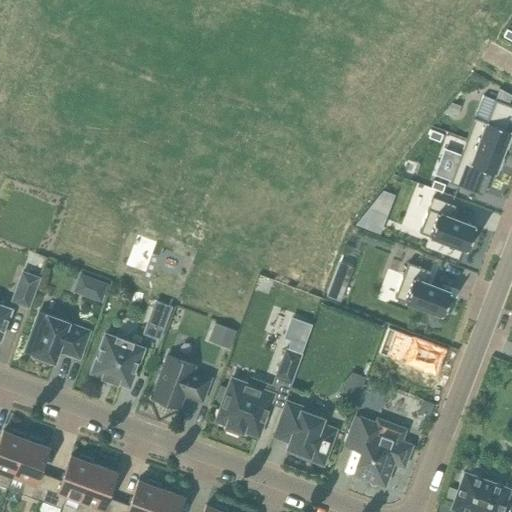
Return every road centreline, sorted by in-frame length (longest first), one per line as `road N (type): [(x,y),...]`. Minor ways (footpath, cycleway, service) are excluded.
road 1 (residential): [(0,379),(351,511)]
road 2 (residential): [(27,0),(119,39),(300,23)]
road 3 (residential): [(415,511),(511,256)]
road 4 (residential): [(387,21),(438,25),(511,62)]
